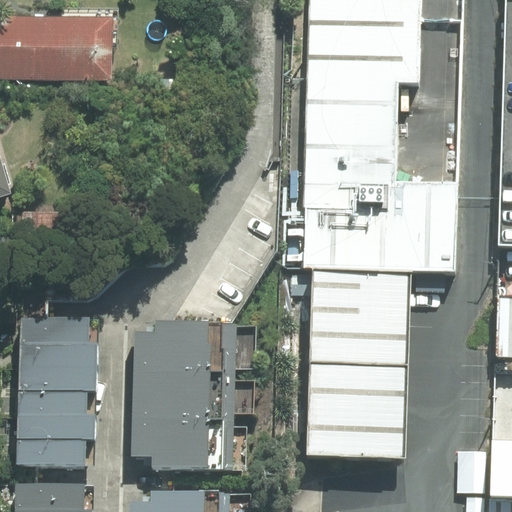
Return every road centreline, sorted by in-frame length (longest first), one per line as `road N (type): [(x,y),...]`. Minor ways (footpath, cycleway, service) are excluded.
road 1 (unknown): [(481,0),(459,239),(422,386),(421,479),(404,511)]
road 2 (unknown): [(254,0),(232,191),(208,235),(132,291),(117,318),(113,452)]
